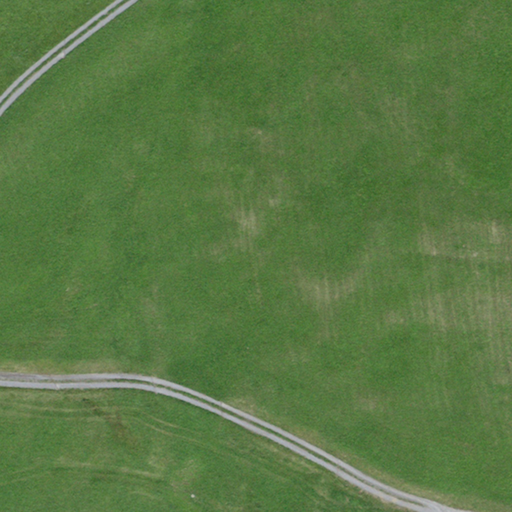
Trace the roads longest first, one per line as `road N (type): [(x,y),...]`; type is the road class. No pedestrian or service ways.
road 1 (track): [(0,387),(194,392),(420,511)]
road 2 (track): [(118,0),(83,21),(0,122)]
